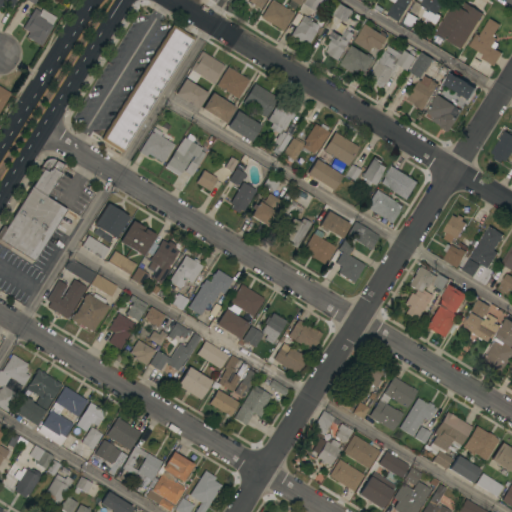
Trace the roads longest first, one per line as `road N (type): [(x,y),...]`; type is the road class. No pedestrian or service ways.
road 1 (residential): [(43,125),(511,416)]
road 2 (residential): [(511,79),(235,511)]
road 3 (residential): [(172,0),(511,209)]
road 4 (residential): [(0,311),(327,511)]
road 5 (primary): [(0,193),(121,0)]
road 6 (primary): [(90,0),(0,145)]
